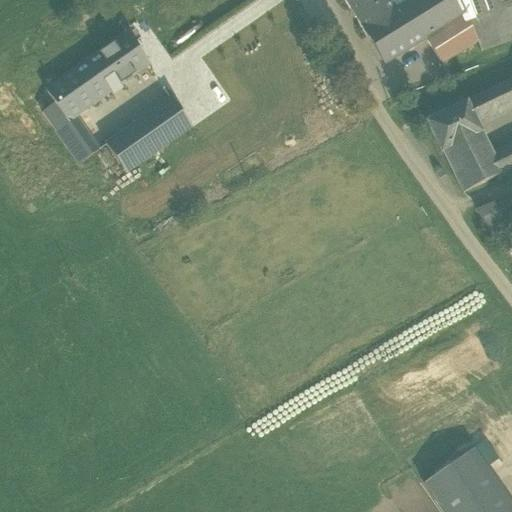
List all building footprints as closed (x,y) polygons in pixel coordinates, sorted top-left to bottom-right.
[(395,13),(387,0),(345,0),(365,32),(395,13)] [(417,0),(395,13),(365,32),(364,33),(384,64),(424,39),(424,38),(439,29),(420,0),(417,0)] [(449,0),(420,0),(439,29),(459,16),(460,16),(449,0)] [(495,0),(449,0),(460,16),(462,21),(463,25),(469,22),(511,6),(511,2),(498,7),(495,0)] [(511,6),(469,22),(477,44),(480,52),(511,40),(511,6)] [(439,29),(424,38),(424,39),(441,66),(477,44),(469,22),(463,25),(462,21),(460,16),(459,16),(439,29)] [(149,66),(126,35),(100,53),(122,85),(149,66)] [(100,53),(34,100),(56,132),(122,85),(100,53)] [(511,80),(465,103),(476,127),(511,109),(511,80)] [(192,130),(171,100),(105,145),(126,176),(192,130)] [(465,103),(423,122),(439,155),(442,153),(480,135),(476,127),(465,103)] [(490,156),(480,135),(442,153),(461,195),(511,170),(511,146),(511,145),(490,156)] [(511,206),(495,213),(507,236),(511,233),(511,206)] [(495,213),(492,207),(475,213),(494,241),(507,236),(495,213)]
